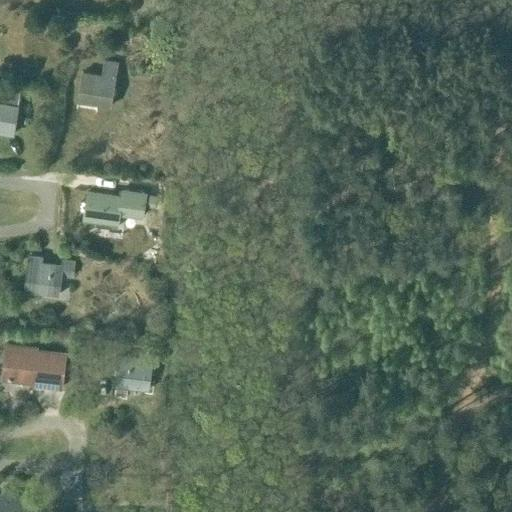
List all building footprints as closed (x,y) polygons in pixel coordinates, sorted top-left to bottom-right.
[(104,60),(102,70),(101,75),(82,72),(77,101),(110,106),(117,63),(104,60)] [(0,132),(13,134),(19,93),(6,91),(4,104),(0,103),(0,132)] [(87,191),(83,219),(96,221),(95,225),(115,228),(116,224),(117,224),(119,213),(142,217),(143,205),(154,206),(155,196),(147,195),(147,194),(122,190),(121,197),(87,191)] [(24,291),(56,295),(58,295),(60,275),(72,277),(74,261),(62,260),(61,265),(41,263),(42,257),(28,256),(24,291)] [(31,380),(31,382),(61,388),(67,353),(38,348),(39,346),(8,341),(5,357),(11,358),(8,376),(31,380)] [(148,389),(152,354),(140,353),(139,359),(119,356),(115,385),(148,389)] [(0,511),(10,511),(13,507),(23,511),(33,511),(36,505),(3,488),(0,493),(0,511)]
